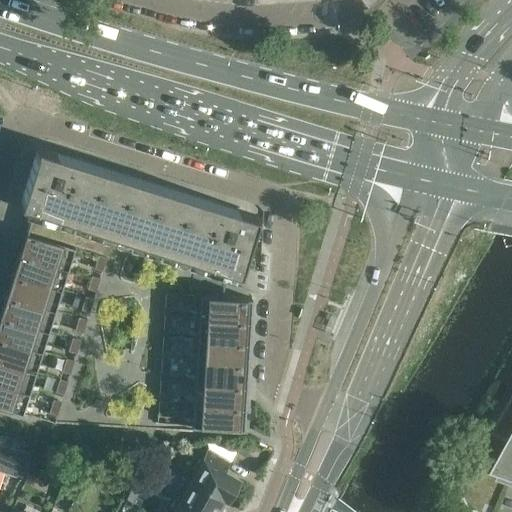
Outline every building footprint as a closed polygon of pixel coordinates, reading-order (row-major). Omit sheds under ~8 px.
[(216,204),(43,150),(26,204),(47,210),(39,235),(75,247),(23,413),(52,422),(193,430),(204,241),(208,227),(216,204)] [(17,253),(67,268),(74,246),(25,231),(24,230),(17,253)] [(60,289),(67,268),(17,253),(10,273),(60,289)] [(54,309),(60,289),(10,273),(4,294),(54,309)] [(0,315),(48,330),(54,309),(4,294),(0,306),(0,315)] [(250,297),(199,294),(198,294),(197,317),(249,320),(250,297)] [(0,337),(41,351),(48,330),(0,315),(0,337)] [(248,342),(249,320),(197,317),(195,339),(248,342)] [(0,360),(35,372),(41,351),(0,337),(0,360)] [(246,364),(248,342),(195,339),(194,360),(246,364)] [(0,383),(28,392),(35,372),(0,360),(0,383)] [(245,385),(246,364),(194,360),(193,382),(245,385)] [(244,407),(245,385),(193,382),(191,403),(244,407)] [(22,411),(28,392),(0,383),(0,406),(22,413),(22,411)] [(242,428),(244,407),(191,403),(190,424),(190,425),(192,425),(237,428),(242,428)] [(511,432),(506,444),(491,471),(498,474),(497,477),(497,478),(511,482),(511,432)] [(235,450),(246,456),(251,448),(240,441),(235,450)] [(0,471),(16,476),(16,475),(21,476),(31,454),(3,446),(0,444),(0,471)] [(197,468),(190,480),(227,502),(239,480),(223,471),(229,461),(208,448),(203,458),(200,457),(194,466),(197,468)] [(134,467),(118,459),(110,474),(126,482),(134,467)] [(186,488),(178,501),(197,511),(217,511),(224,501),(227,502),(190,480),(187,479),(183,486),(186,488)] [(86,486),(78,484),(71,499),(72,500),(67,511),(70,511),(75,511),(80,503),(78,502),(86,486)] [(138,492),(132,488),(126,499),(133,502),(138,492)] [(197,511),(178,501),(175,499),(171,507),(174,509),(171,511),(197,511)]
